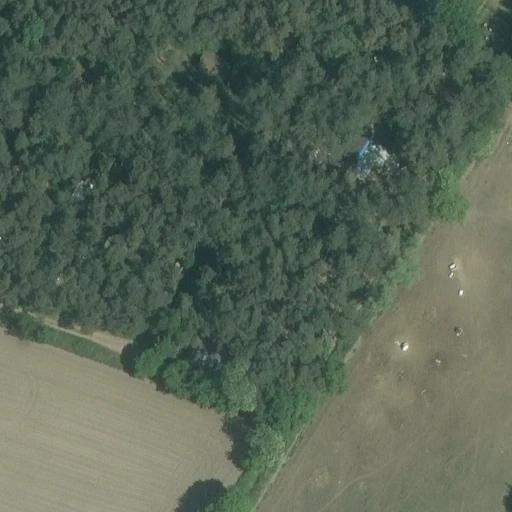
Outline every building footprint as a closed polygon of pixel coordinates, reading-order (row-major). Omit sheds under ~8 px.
[(333,0),(396,25),(399,15),(392,12),(395,4),(384,0),(333,0)] [(447,0),(412,0),(405,20),(457,41),(470,9),(447,0)] [(200,57),(198,75),(230,78),(231,60),(200,57)] [(431,91),(421,118),(455,130),(466,104),(431,91)] [(364,138),(349,165),(368,175),(384,148),(364,138)] [(194,354),(189,363),(230,382),(239,362),(235,360),(238,353),(200,335),(192,353),(194,354)]
